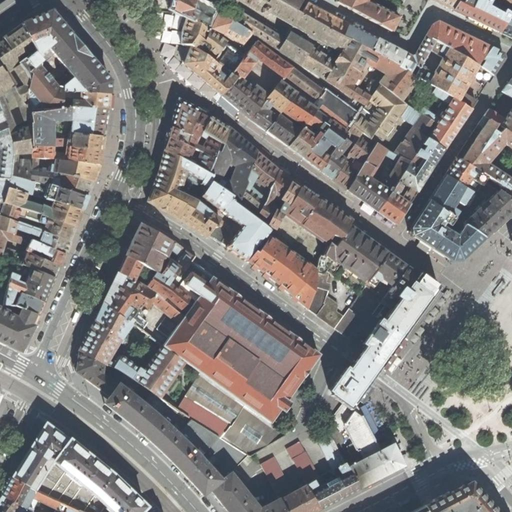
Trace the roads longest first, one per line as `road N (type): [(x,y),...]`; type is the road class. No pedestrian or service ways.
road 1 (residential): [(116,197),(341,353)]
road 2 (tertiary): [(116,197),(134,144),(136,104),(124,66),(71,0)]
road 3 (tertiary): [(194,511),(113,429),(39,374)]
road 4 (tertiary): [(39,374),(116,197)]
road 5 (residential): [(341,353),(300,434),(256,460)]
road 6 (unclassified): [(353,362),(410,410),(439,464)]
